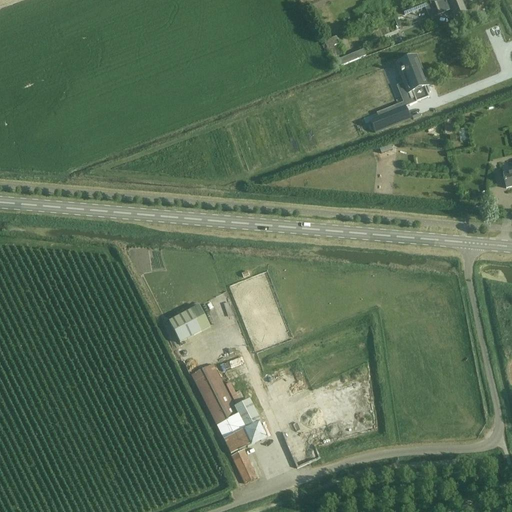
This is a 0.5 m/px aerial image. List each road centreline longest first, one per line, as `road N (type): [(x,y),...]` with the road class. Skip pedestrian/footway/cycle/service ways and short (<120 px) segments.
road 1 (unclassified): [(216,511),(366,458),(478,448),(496,439),(499,418),(464,244)]
road 2 (secondary): [(464,244),(0,204)]
